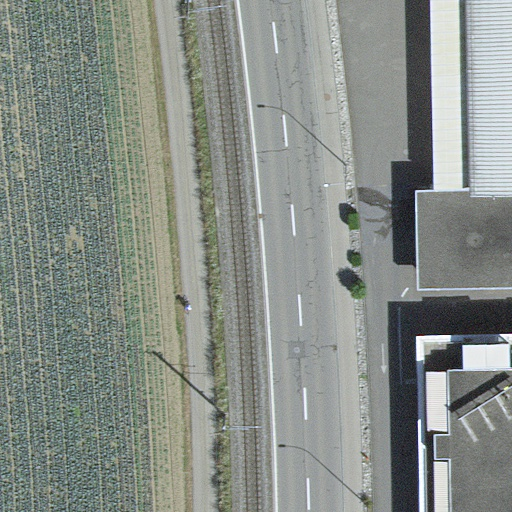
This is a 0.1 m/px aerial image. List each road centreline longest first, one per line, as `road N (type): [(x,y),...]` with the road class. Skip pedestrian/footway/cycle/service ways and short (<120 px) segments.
road 1 (track): [(203,511),(162,0)]
road 2 (primary): [(308,511),(287,138),(270,0)]
